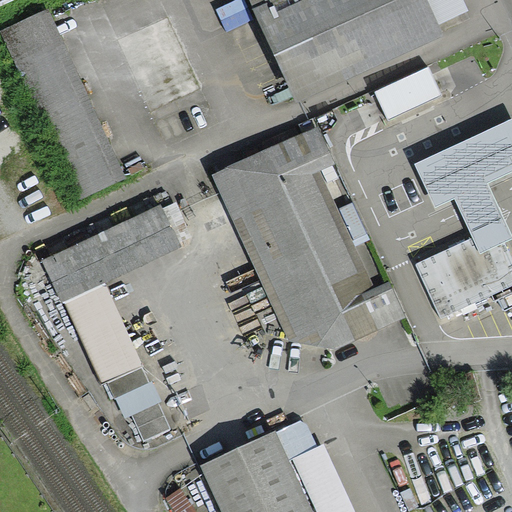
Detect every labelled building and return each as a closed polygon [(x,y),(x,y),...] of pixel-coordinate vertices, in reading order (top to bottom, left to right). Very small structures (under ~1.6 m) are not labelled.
[(0,0),(0,12),(26,0),(0,0)] [(459,0),(252,0),(296,95),(467,17),(459,0)] [(121,183),(48,25),(24,36),(96,194),(121,183)] [(429,72),(375,97),(388,123),(441,98),(429,72)] [(414,270),(439,323),(493,297),(496,303),(511,295),(511,260),(506,248),(511,244),(511,240),(488,190),(511,178),(511,124),(417,169),(436,209),(452,202),(471,243),(414,270)] [(317,133),(214,182),(302,368),(403,320),(387,287),(373,293),(317,175),(333,168),(317,133)] [(176,253),(156,209),(42,261),(62,305),(176,253)] [(350,511),(309,422),(201,472),(219,511),(350,511)] [(190,511),(179,495),(166,503),(172,511),(190,511)]
